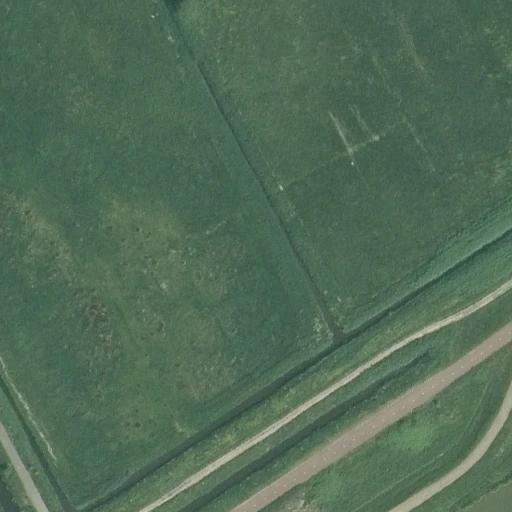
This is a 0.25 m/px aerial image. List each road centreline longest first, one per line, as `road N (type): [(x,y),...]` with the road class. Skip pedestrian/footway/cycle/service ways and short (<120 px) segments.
road 1 (unknown): [(131,511),(511,277)]
road 2 (track): [(511,396),(458,473),(399,511)]
